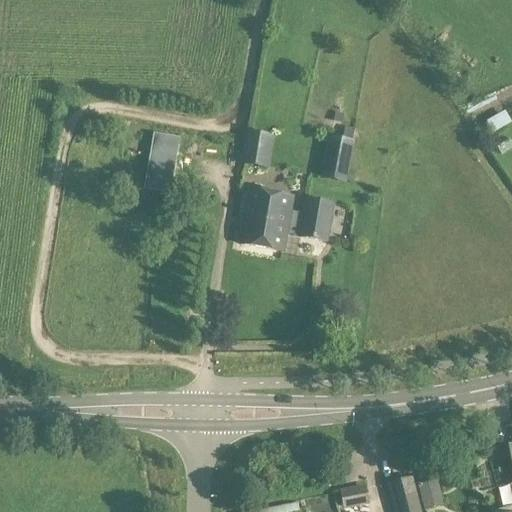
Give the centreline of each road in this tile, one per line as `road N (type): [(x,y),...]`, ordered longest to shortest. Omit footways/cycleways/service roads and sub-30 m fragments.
road 1 (secondary): [(319,412),(511,385)]
road 2 (secondary): [(200,427),(275,424),(319,412)]
